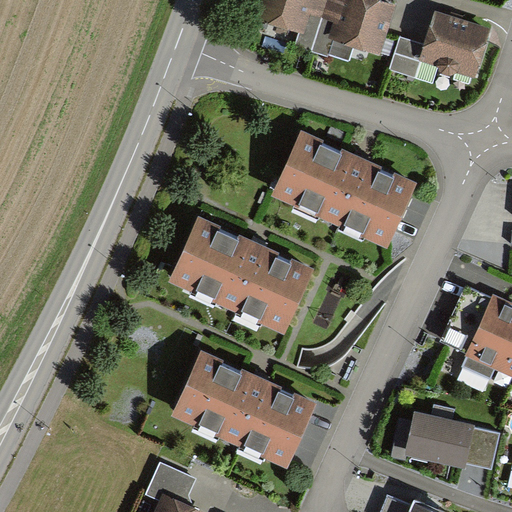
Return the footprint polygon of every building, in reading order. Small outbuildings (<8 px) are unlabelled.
[(259,0),(254,18),(299,32),(295,44),(312,49),(327,0),(259,0)] [(327,0),(312,49),(312,51),(328,57),(330,55),(348,61),(353,45),(380,54),(396,5),(379,0),(327,0)] [(465,20),(434,10),(424,43),(400,36),(390,69),(416,77),(421,61),(438,66),(441,72),(449,75),(456,72),(476,78),(492,28),(465,20)] [(272,198),(387,249),(417,183),(363,159),(301,131),(272,198)] [(168,282),(281,335),(311,269),(259,244),(198,217),(168,282)] [(511,369),(511,298),(464,277),(437,337),(511,369)] [(203,350),(172,414),(281,467),(312,403),(261,379),(203,350)] [(476,424),(416,409),(412,424),(402,421),(393,457),(407,460),(409,452),(462,466),(464,460),(491,467),(499,434),(475,428),(476,424)] [(162,494),(193,508),(189,495),(197,478),(161,462),(146,494),(159,501),(162,494)] [(153,511),(201,511),(193,508),(183,504),(162,494),(159,501),(153,511)] [(443,511),(415,500),(413,505),(390,495),(382,511),(443,511)]
